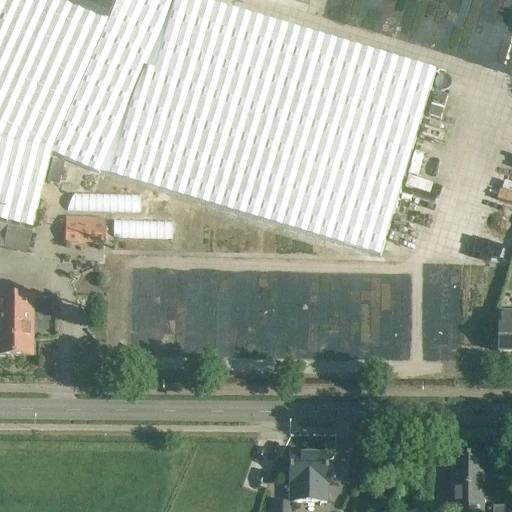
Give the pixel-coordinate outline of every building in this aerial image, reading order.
[(0,222),(31,231),(50,155),(99,177),(100,175),(380,260),(436,72),(194,0),(176,0),(176,2),(174,1),(171,0),(9,0),(0,21),(0,222)] [(64,164),(53,161),(47,184),(59,187),(64,164)] [(75,195),(67,213),(140,214),(140,196),(75,195)] [(66,243),(105,244),(106,221),(66,220),(66,243)] [(172,223),(114,221),(114,239),(172,241),(172,223)] [(0,249),(26,256),(32,234),(0,226),(0,249)] [(0,298),(0,358),(33,358),(33,298),(0,298)] [(511,316),(500,317),(500,355),(511,355),(511,316)] [(291,511),(292,504),(327,504),(328,456),(291,455),(290,502),(273,504),(272,511),(291,511)] [(452,458),(451,511),(504,511),(504,509),(493,509),(492,511),(483,511),(484,459),(452,458)]
